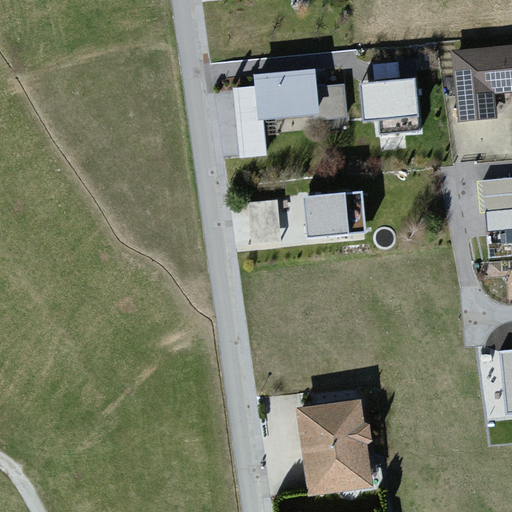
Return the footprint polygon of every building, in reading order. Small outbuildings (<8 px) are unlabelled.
[(511,53),(456,59),(462,121),(491,119),(489,96),(511,93),(511,53)] [(310,76),(253,80),(256,125),(314,120),(310,76)] [(414,78),(361,84),(364,120),(418,115),(414,78)] [(358,199),(299,203),(302,240),(361,236),(358,199)] [(511,351),(500,353),(506,415),(511,414),(511,351)] [(355,409),(299,417),(311,495),(367,486),(355,409)]
